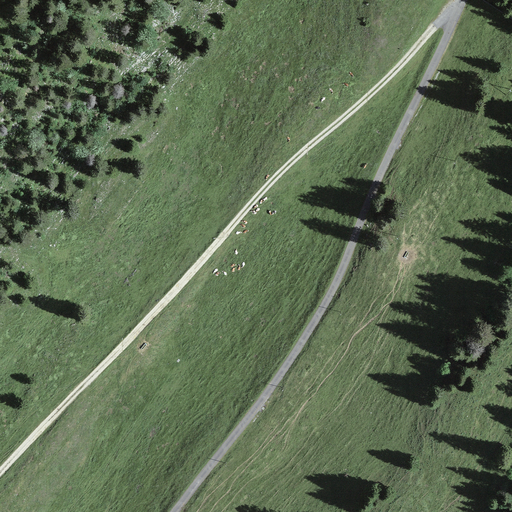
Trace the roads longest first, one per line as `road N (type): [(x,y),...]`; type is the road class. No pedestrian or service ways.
road 1 (track): [(461,0),(264,188),(0,472)]
road 2 (unclassified): [(463,0),(332,292),(278,378),(175,511)]
